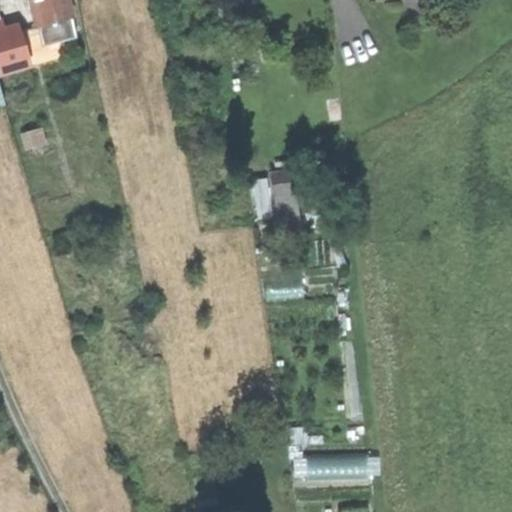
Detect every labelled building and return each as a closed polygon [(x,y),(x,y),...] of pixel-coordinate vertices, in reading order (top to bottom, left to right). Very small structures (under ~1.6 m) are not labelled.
[(32,0),(39,26),(42,26),(46,40),(71,34),(67,19),(72,18),(67,0),(32,0)] [(0,36),(0,73),(29,65),(20,32),(0,37),(0,36)] [(282,226),(302,224),(296,171),(276,174),(282,226)] [(261,213),(276,212),(273,175),(257,176),(261,213)] [(319,476),(368,475),(368,453),(319,454),(319,476)]
